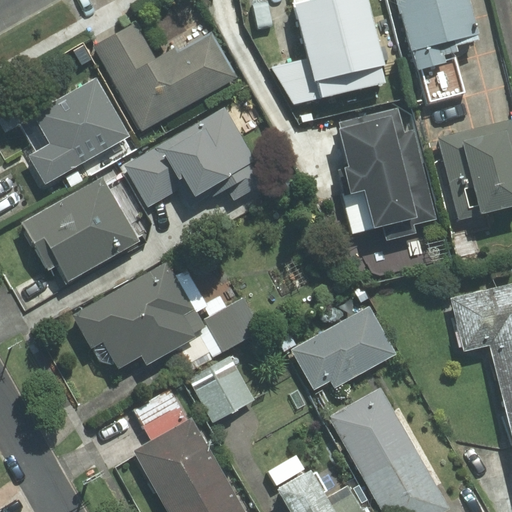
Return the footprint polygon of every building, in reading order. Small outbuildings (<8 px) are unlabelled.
[(363,0),(334,0),(328,1),(327,0),(308,0),(309,5),(282,10),(292,63),(279,65),(288,110),(381,92),(363,0)] [(404,78),(414,76),(421,109),(462,101),(453,60),(434,64),(431,50),(467,43),(458,0),(384,0),(396,58),(400,57),(404,78)] [(233,83),(208,34),(155,62),(135,24),(86,50),(132,136),(233,83)] [(28,155),(19,160),(36,190),(121,141),(86,80),(10,123),(28,155)] [(142,212),(174,195),(180,205),(212,186),(225,207),(255,187),(243,168),(250,163),(219,112),(117,169),(142,212)] [(324,136),(339,227),(348,225),(350,236),(430,223),(414,121),(397,124),(396,114),(332,124),(334,134),(324,136)] [(511,210),(511,148),(506,122),(444,138),(464,222),(511,210)] [(37,280),(48,274),(57,290),(130,248),(92,180),(7,228),(37,280)] [(107,374),(131,362),(135,371),(186,343),(166,308),(176,302),(157,268),(62,320),(81,354),(92,348),(107,374)] [(456,359),(478,354),(511,509),(511,285),(443,301),(456,359)] [(324,387),(327,393),(390,359),(363,310),(284,354),(308,396),(324,387)] [(227,358),(182,381),(206,428),(251,404),(227,358)] [(437,511),(375,394),(322,422),(369,511),(437,511)] [(234,511),(183,421),(125,454),(157,511),(234,511)] [(353,511),(345,498),(321,511),(315,511),(295,476),(260,496),(269,511),(353,511)]
